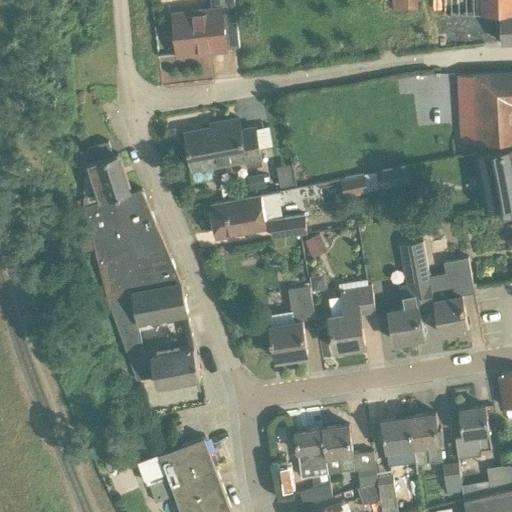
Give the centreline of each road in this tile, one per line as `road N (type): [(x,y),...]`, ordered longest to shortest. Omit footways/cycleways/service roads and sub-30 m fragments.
road 1 (residential): [(137,108),(395,64),(511,54)]
road 2 (residential): [(250,399),(137,108)]
road 3 (residential): [(250,399),(511,359)]
